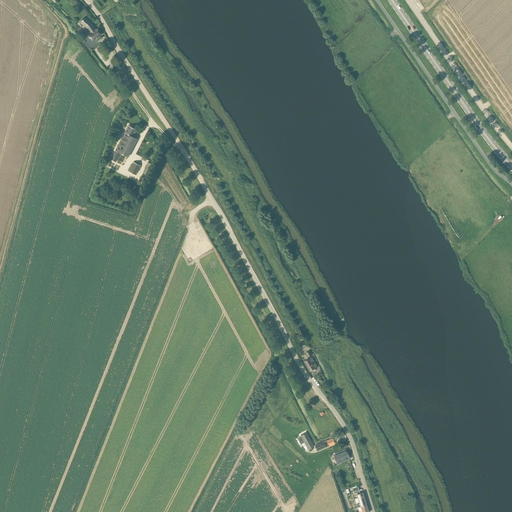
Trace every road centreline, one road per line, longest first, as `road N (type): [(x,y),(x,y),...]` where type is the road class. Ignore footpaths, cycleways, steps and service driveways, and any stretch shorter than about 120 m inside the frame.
road 1 (unclassified): [(372,511),(342,423),(304,372),(202,181),(86,0)]
road 2 (primary): [(511,166),(391,0)]
road 3 (unclassified): [(511,148),(407,0)]
road 4 (track): [(322,397),(286,363),(244,431)]
